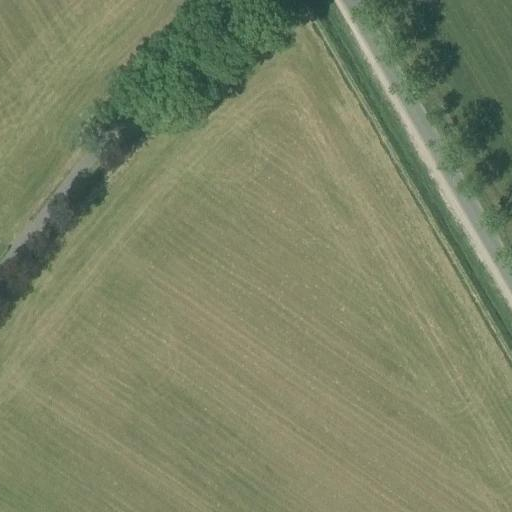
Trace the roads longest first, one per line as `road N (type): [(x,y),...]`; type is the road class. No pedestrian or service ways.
road 1 (unknown): [(246,0),(168,78),(8,283)]
road 2 (unclassified): [(511,268),(356,0)]
